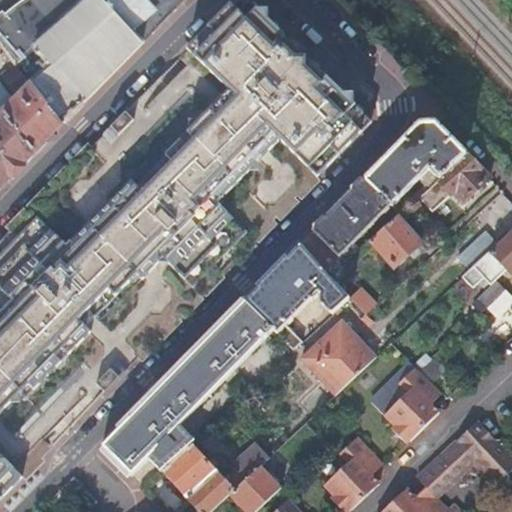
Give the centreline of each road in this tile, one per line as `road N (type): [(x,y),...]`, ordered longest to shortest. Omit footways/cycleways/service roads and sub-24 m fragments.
road 1 (residential): [(19,511),(404,105)]
road 2 (residential): [(210,0),(0,213)]
road 3 (unclassified): [(404,105),(302,0)]
